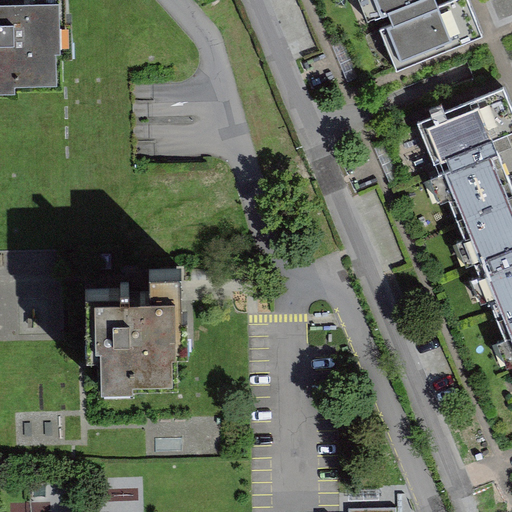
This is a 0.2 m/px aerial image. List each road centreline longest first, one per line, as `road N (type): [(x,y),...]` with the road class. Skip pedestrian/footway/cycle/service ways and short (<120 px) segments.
road 1 (residential): [(431,511),(346,303),(276,262),(210,46),(177,0)]
road 2 (residential): [(457,494),(252,0)]
